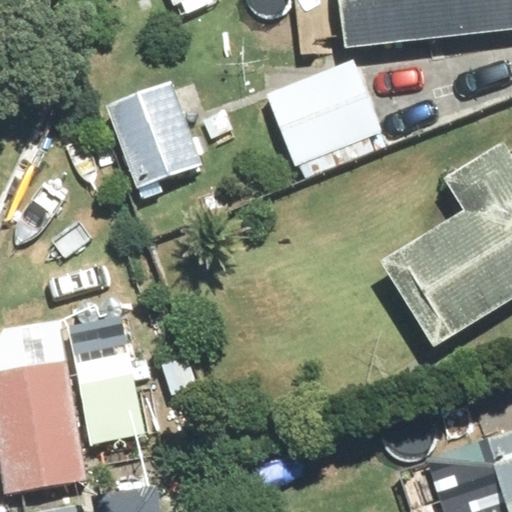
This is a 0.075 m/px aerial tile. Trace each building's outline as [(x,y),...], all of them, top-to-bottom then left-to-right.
[(219,0),(163,0),(171,20),(219,0)] [(511,37),(511,0),(335,0),(341,57),(511,37)] [(390,136),(358,60),(266,99),(297,174),(390,136)] [(198,166),(170,89),(104,113),(132,190),(198,166)] [(429,353),(511,302),(511,164),(501,146),(441,183),(460,214),(376,266),(429,353)] [(0,462),(5,497),(80,485),(56,332),(7,338),(0,349),(0,462)] [(410,511),(511,511),(511,437),(398,478),(410,511)] [(159,511),(161,494),(99,496),(98,511),(159,511)]
